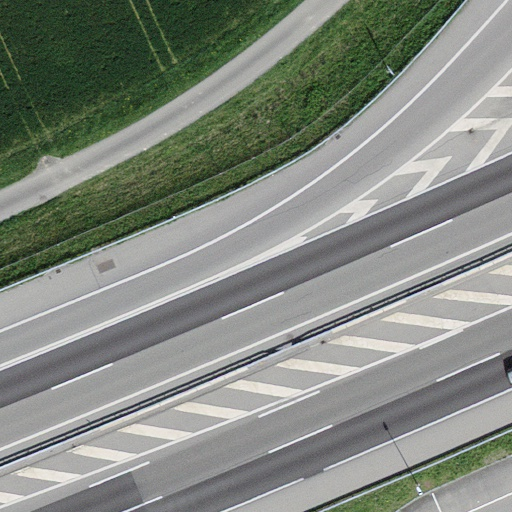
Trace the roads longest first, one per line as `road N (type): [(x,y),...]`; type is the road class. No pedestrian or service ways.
road 1 (motorway): [(511,27),(364,168),(245,243),(40,337),(0,385)]
road 2 (motorway): [(511,192),(0,409)]
road 3 (motorway): [(113,511),(511,346)]
road 4 (unclassified): [(0,206),(184,110),(327,0)]
